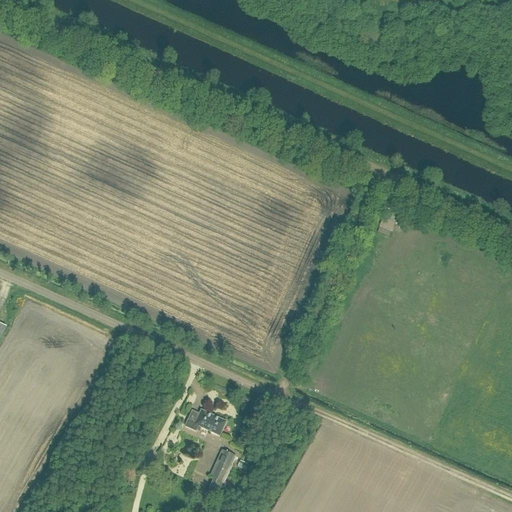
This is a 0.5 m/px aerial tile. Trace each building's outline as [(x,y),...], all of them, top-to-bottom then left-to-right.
[(376,224),(387,228),(393,212),(381,208),(376,224)] [(219,437),(226,423),(201,412),(195,425),(188,422),(185,427),(195,432),(197,427),(219,437)] [(175,458),(184,463),(188,457),(179,451),(175,458)] [(236,458),(222,451),(209,479),(224,485),(236,458)] [(171,459),(166,468),(177,474),(182,465),(171,459)] [(117,498),(111,507),(118,511),(124,502),(117,498)]
